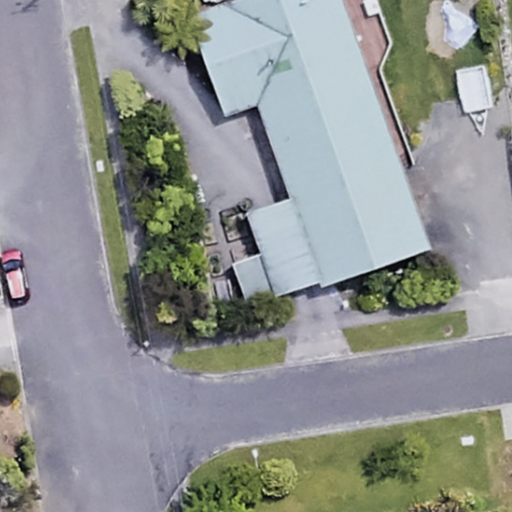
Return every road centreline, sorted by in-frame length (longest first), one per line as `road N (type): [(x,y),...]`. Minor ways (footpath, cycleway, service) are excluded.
road 1 (residential): [(81,425),(511,364)]
road 2 (residential): [(18,0),(81,425)]
